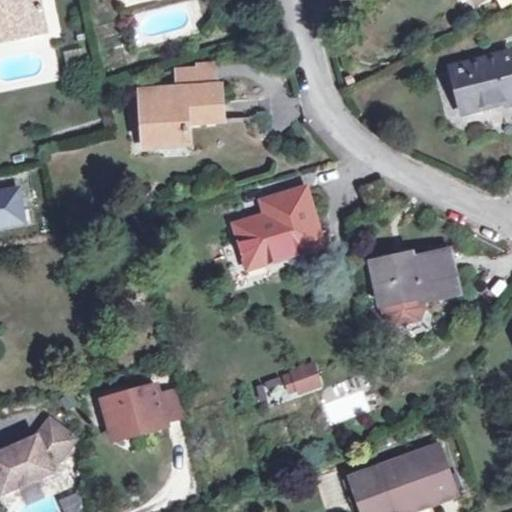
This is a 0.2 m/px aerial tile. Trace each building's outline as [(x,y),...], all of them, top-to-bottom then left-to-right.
[(0,0),(0,39),(42,31),(35,0),(0,0)] [(464,111),(503,101),(505,106),(511,105),(511,58),(511,55),(453,70),(464,111)] [(171,72),(172,90),(214,88),(212,65),(171,72)] [(186,138),(185,126),(220,123),(218,87),(214,88),(172,90),(140,92),(143,142),(186,138)] [(385,200),(380,184),(360,192),(366,207),(385,200)] [(30,209),(22,210),(18,190),(0,193),(0,223),(23,220),(32,218),(30,209)] [(233,225),(245,264),(259,259),(262,267),(301,256),(299,248),(319,243),(303,190),(267,200),(271,214),(264,216),(233,225)] [(271,214),(267,200),(260,202),(264,216),(271,214)] [(299,248),(301,256),(321,250),(319,243),(299,248)] [(410,259),(373,267),(382,304),(385,316),(393,326),(417,320),(422,308),(420,302),(457,293),(448,256),(411,264),(410,259)] [(259,259),(245,264),(248,272),(262,267),(259,259)] [(325,385),(316,364),(294,372),(303,394),(325,385)] [(159,397),(156,386),(103,401),(111,428),(129,439),(168,428),(166,423),(159,397)] [(159,397),(166,423),(184,418),(177,392),(159,397)] [(9,453),(0,456),(0,483),(2,487),(5,494),(52,472),(49,464),(62,461),(77,442),(53,423),(39,440),(9,453)] [(0,483),(0,456),(9,453),(7,449),(0,451),(0,487),(2,487),(0,483)] [(364,511),(399,511),(453,493),(439,453),(353,482),(364,511)]
